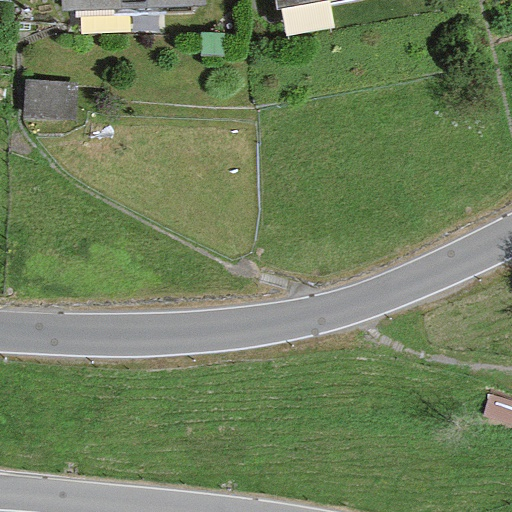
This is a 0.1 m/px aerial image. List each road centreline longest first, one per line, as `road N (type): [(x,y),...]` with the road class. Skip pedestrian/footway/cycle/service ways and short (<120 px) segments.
road 1 (unclassified): [(0,335),(183,339),(359,310),(511,242)]
road 2 (unclassified): [(173,511),(0,497)]
